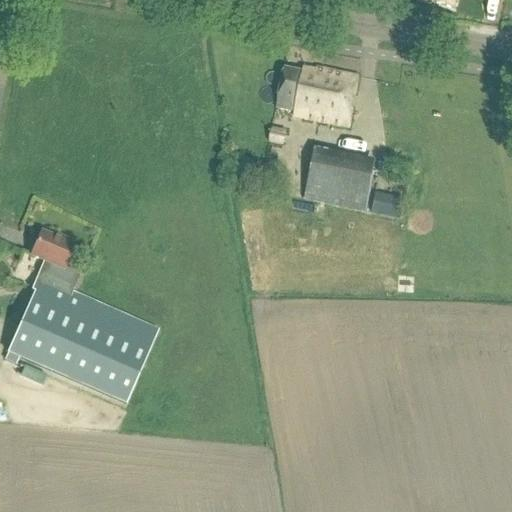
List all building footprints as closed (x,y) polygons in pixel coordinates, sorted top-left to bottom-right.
[(423,0),(423,1),(455,9),(457,0),(423,0)] [(358,77),(316,69),(314,77),(283,71),(276,109),(290,112),(291,108),(295,109),(294,118),(348,128),(358,77)] [(306,202),(366,214),(375,170),(316,157),(306,202)] [(371,216),(400,222),(405,201),(376,195),(371,216)] [(59,239),(43,232),(32,258),(44,263),(30,292),(34,294),(8,355),(127,405),(158,331),(72,294),(80,276),(65,269),(77,242),(60,235),(59,239)]
